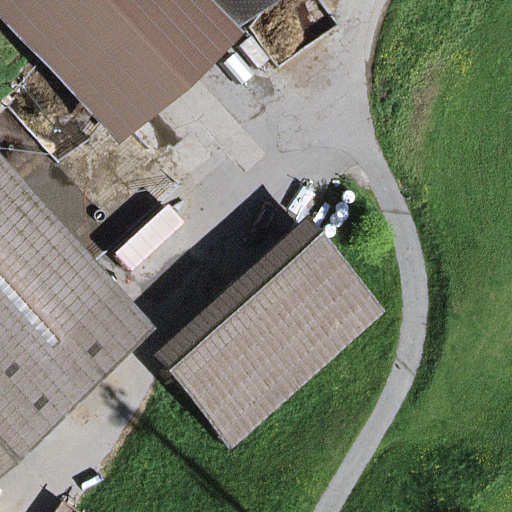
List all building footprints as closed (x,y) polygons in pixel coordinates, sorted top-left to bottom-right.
[(6,0),(109,114),(201,33),(171,0),(6,0)] [(192,0),(213,28),(251,0),(192,0)] [(36,220),(0,179),(0,220),(15,238),(36,220)] [(0,220),(0,449),(135,330),(36,220),(15,238),(0,220)] [(373,314),(306,240),(164,366),(231,441),(373,314)]
